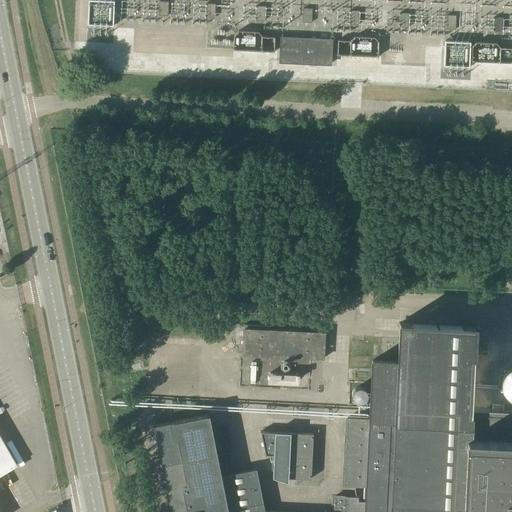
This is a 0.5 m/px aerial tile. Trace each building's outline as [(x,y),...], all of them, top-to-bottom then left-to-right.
[(108,0),(88,0),(88,23),(112,24),(113,0),(108,0)] [(158,15),(159,15),(167,15),(167,16),(168,2),(167,2),(159,2),(159,1),(158,15)] [(205,17),(206,18),(206,17),(214,17),(214,18),(215,4),(214,4),(206,4),(205,17)] [(255,20),(263,20),(264,20),(265,6),(264,6),(264,7),(256,6),(255,20)] [(302,22),(310,22),(310,23),(311,23),(312,9),(311,9),(303,9),(303,8),(302,22)] [(349,25),(349,24),(357,25),(358,25),(359,11),(358,11),(350,11),(349,25)] [(399,27),(407,27),(408,27),(408,14),(408,13),(408,14),(400,14),(400,13),(399,13),(399,27)] [(446,29),(454,29),(454,30),(455,30),(455,16),(447,16),(447,15),(446,15),(446,29)] [(493,31),(501,31),(501,32),(502,32),(502,18),(494,18),(494,17),(493,17),(493,31)] [(232,49),(274,51),(274,37),(262,36),(258,32),(237,31),(234,34),(233,35),(232,49)] [(337,54),(378,56),(378,41),(374,37),(355,36),(350,41),(338,40),(337,54)] [(281,38),(279,61),(279,62),(329,64),(330,41),(328,41),(328,38),(320,38),(320,40),(281,38)] [(470,61),(511,62),(511,48),(500,48),(496,43),(476,42),(471,46),(470,59),(470,60),(470,61)] [(511,511),(511,437),(511,432),(511,408),(470,407),(474,326),(399,323),(397,361),(372,360),(369,419),(346,418),(343,484),(366,485),(365,502),(357,501),(357,497),(335,496),(333,511),(287,511),(264,511),(255,469),(233,474),(228,453),(215,455),(207,414),(155,424),(155,425),(154,425),(171,511),(511,511)] [(242,355),(323,358),(324,333),(270,330),(270,326),(244,324),(243,329),(242,355)] [(357,402),(358,402),(359,402),(360,402),(361,402),(362,401),(363,401),(364,400),(365,399),(366,398),(366,397),(366,396),(366,395),(366,394),(366,393),(366,392),(365,391),(365,390),(364,389),(363,388),(362,388),(361,387),(359,387),(358,387),(357,387),(356,388),(355,388),(354,389),(353,390),(352,391),(352,392),(351,393),(351,394),(351,395),(351,396),(352,397),(352,398),(353,399),(354,400),(354,401),(356,401),(357,402)] [(212,432),(216,452),(231,449),(227,429),(212,432)] [(260,432),(265,455),(266,455),(273,455),(272,477),(287,482),(288,477),(289,477),(289,478),(310,479),(313,434),(291,433),(290,433),(290,432),(274,432),(261,432),(260,432)] [(0,511),(0,474),(17,465),(0,435),(0,511)]
